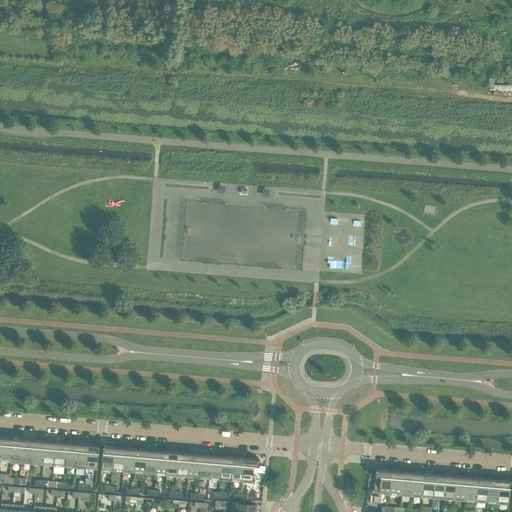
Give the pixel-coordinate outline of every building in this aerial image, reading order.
[(0,461),(10,462),(12,437),(1,437),(0,453),(0,461)] [(21,463),(23,438),(12,437),(10,462),(21,463)] [(32,464),(34,439),(23,438),(21,463),(32,464)] [(42,465),(44,440),(34,439),(32,464),(42,465)] [(53,466),(55,441),(44,440),(42,465),(53,466)] [(64,467),(66,442),(55,441),(53,466),(64,467)] [(75,468),(77,443),(66,442),(64,467),(75,468)] [(85,468),(88,444),(77,443),(75,468),(85,468)] [(99,445),(88,444),(85,468),(97,469),(99,445)] [(112,471),(114,446),(103,445),(101,470),(112,471)] [(123,472),(125,447),(114,446),(112,471),(123,472)] [(133,473),(136,448),(125,447),(123,472),(133,473)] [(144,473),(146,449),(136,448),(133,473),(144,473)] [(155,474),(157,450),(146,449),(144,473),(155,474)] [(166,475),(168,451),(157,450),(155,474),(166,475)] [(176,476),(179,452),(168,451),(166,475),(176,476)] [(187,477),(189,453),(179,452),(176,476),(187,477)] [(198,478),(200,454),(189,453),(187,477),(198,478)] [(209,479),(211,454),(200,454),(198,478),(209,479)] [(219,480),(222,455),(211,454),(209,479),(219,480)] [(230,481),(232,456),(222,455),(219,480),(230,481)] [(241,482),(243,457),(232,456),(230,481),(241,482)] [(259,459),(243,457),(241,482),(252,483),(254,465),(259,465),(259,459)] [(389,494),(391,470),(375,468),(375,475),(373,491),(378,491),(378,493),(389,494)] [(400,495),(402,471),(391,470),(389,494),(400,495)] [(42,471),(42,480),(47,480),(52,480),(53,472),(42,471)] [(411,496),(413,472),(402,471),(400,495),(411,496)] [(422,497),(424,473),(413,472),(411,496),(422,497)] [(432,498),(434,474),(424,473),(422,497),(432,498)] [(443,499),(445,474),(434,474),(432,498),(443,499)] [(454,500),(456,475),(445,474),(443,499),(454,500)] [(465,501),(467,476),(456,475),(454,500),(465,501)] [(475,502),(478,477),(467,476),(465,501),(475,502)] [(486,503),(488,478),(478,477),(475,502),(486,503)] [(497,504),(499,479),(488,478),(486,503),(497,504)] [(510,480),(499,479),(497,504),(508,505),(510,480)] [(255,511),(256,505),(232,502),(231,511),(255,511)]
